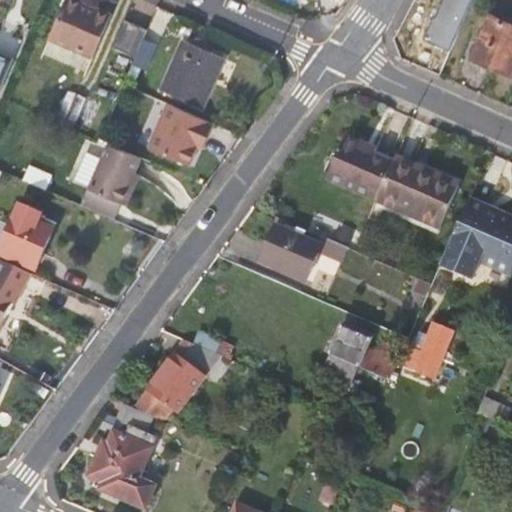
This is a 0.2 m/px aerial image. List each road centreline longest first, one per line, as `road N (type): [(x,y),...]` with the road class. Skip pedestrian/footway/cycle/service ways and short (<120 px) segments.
road 1 (residential): [(335,54),(4,500)]
road 2 (residential): [(511,131),(335,54)]
road 3 (residential): [(203,0),(335,54)]
